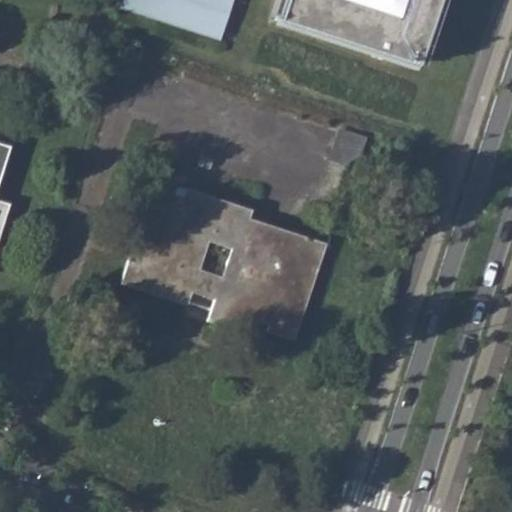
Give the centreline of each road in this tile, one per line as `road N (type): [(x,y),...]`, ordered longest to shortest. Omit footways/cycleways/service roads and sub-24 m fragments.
road 1 (secondary): [(511,89),(374,511)]
road 2 (secondary): [(422,511),(511,238)]
